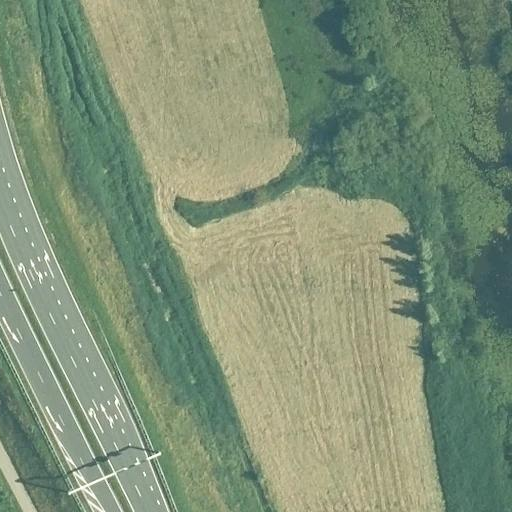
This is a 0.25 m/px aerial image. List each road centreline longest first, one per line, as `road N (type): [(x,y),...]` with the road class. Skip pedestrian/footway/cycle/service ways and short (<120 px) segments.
road 1 (primary): [(145,511),(0,191)]
road 2 (primary): [(0,294),(109,511)]
